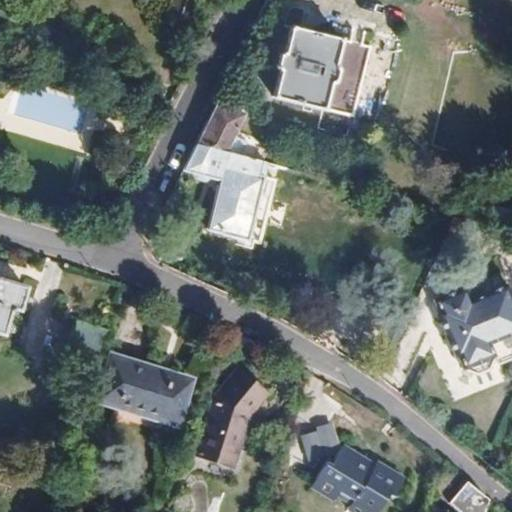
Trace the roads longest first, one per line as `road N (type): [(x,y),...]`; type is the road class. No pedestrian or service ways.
road 1 (residential): [(511,501),(312,355),(115,260)]
road 2 (residential): [(243,0),(115,260)]
road 3 (residential): [(115,260),(0,224)]
